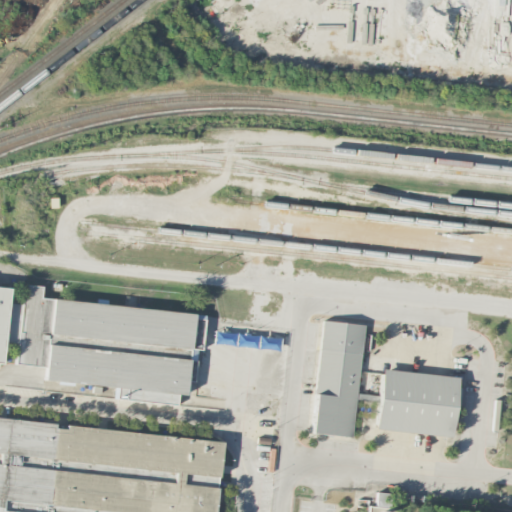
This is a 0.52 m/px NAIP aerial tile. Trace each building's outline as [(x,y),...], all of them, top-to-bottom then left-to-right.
[(23,283),(21,304),(17,342),(15,363),(45,366),(43,379),(113,386),(112,397),(176,404),(177,393),(186,394),(188,380),(193,381),(196,348),(200,348),(203,314),(40,297),(41,285),(23,283)] [(0,286),(8,287),(6,302),(21,304),(17,342),(2,340),(0,363),(0,286)] [(322,320),(310,432),(351,436),(353,414),(355,398),(365,400),(378,401),(379,395),(356,393),(363,324),(322,320)] [(382,368),(457,376),(456,386),(461,387),(459,404),(454,404),(451,437),(375,428),(375,425),(376,417),(378,401),(379,395),(382,368)] [(0,511),(213,511),(221,442),(0,417),(0,511)] [(395,511),(396,508),(389,507),(390,492),(376,491),(375,505),(368,504),(367,511),(395,511)]
